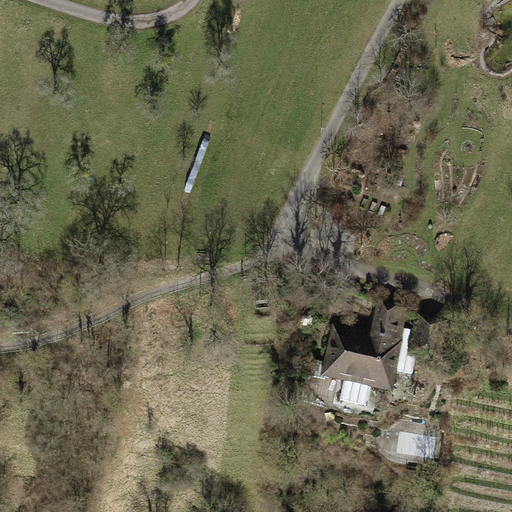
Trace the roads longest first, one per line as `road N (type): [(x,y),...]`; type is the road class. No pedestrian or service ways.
road 1 (residential): [(0,346),(54,338),(276,242)]
road 2 (residential): [(406,0),(276,242)]
road 3 (residential): [(276,242),(511,321)]
road 4 (residential): [(26,0),(114,31),(159,31),(192,0)]
